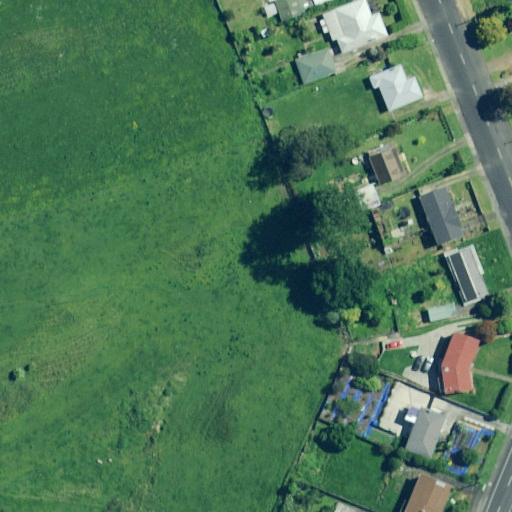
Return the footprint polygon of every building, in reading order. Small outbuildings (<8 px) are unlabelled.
[(370,16),(363,0),(357,0),(321,15),(332,41),(337,40),(342,53),(387,34),(377,12),(370,16)] [(336,72),(326,48),(294,62),(305,86),(336,72)] [(405,80),(399,66),(369,78),(373,89),(378,86),(387,111),(422,97),(413,77),(405,80)] [(389,140),(357,156),(364,170),(372,166),(381,186),(403,176),(395,159),(397,158),(389,140)] [(464,235),(445,188),(418,199),(437,246),(464,235)] [(487,293),(469,248),(448,257),(466,302),(487,293)] [(456,316),(454,304),(427,309),(430,321),(456,316)] [(469,369),(480,343),(452,332),(438,367),(442,395),(473,390),(469,369)] [(445,417),(419,408),(404,450),(430,459),(445,417)] [(440,511),(450,487),(418,475),(404,511),(436,511),(438,511),(440,511)]
